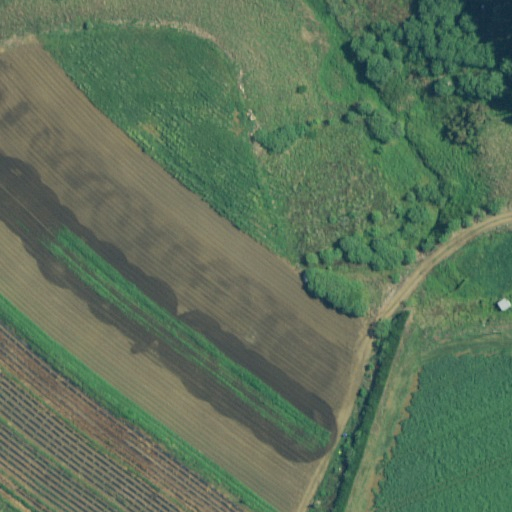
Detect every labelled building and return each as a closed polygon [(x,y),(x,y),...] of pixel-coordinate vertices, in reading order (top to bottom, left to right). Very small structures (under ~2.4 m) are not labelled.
[(155,511),(185,456),(172,450),(139,511),(155,511)] [(178,511),(203,467),(191,460),(163,511),(178,511)] [(203,511),(223,477),(209,470),(185,511),(203,511)] [(224,511),(240,485),(228,478),(209,511),(224,511)] [(247,511),(258,493),(244,485),(229,511),(247,511)]
